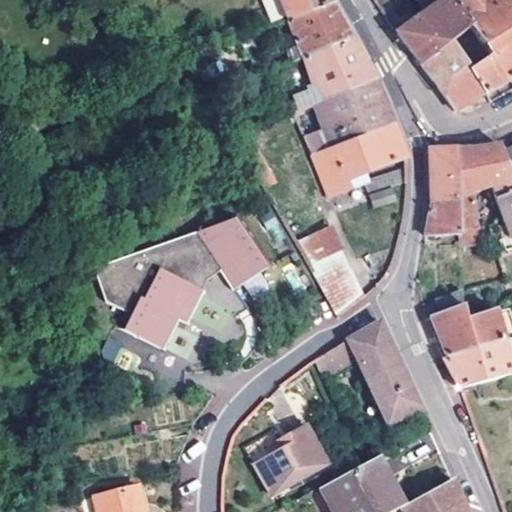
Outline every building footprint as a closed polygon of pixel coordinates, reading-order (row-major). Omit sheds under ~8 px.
[(276,0),(284,20),(331,4),(328,0),(276,0)] [(426,0),(411,0),(421,14),(393,34),(413,60),(418,66),(445,46),(463,32),(445,0),(440,0),(431,7),(426,0)] [(511,0),(445,0),(463,32),(464,31),(486,59),(466,74),(482,95),(511,78),(511,0)] [(258,48),(266,72),(299,60),(352,41),(346,31),(331,4),(284,20),(292,45),(283,48),(280,40),(258,48)] [(308,107),(376,82),(364,60),(352,41),(299,60),(310,93),(287,102),(291,114),(293,113),(308,107)] [(482,95),(466,74),(445,46),(418,66),(432,85),(453,114),(459,110),(460,110),(482,95)] [(300,138),(310,159),(392,127),(380,91),(376,82),(308,107),(317,132),(305,136),(300,138)] [(291,114),(289,114),(300,138),(305,136),(293,113),(291,114)] [(310,159),(329,200),(358,188),(359,179),(404,161),(404,158),(400,148),(392,127),(310,159)] [(467,145),(459,145),(457,205),(459,239),(460,250),(478,250),(476,198),(495,196),(511,238),(504,240),(507,247),(504,247),(508,259),(511,257),(511,187),(500,156),(495,142),(486,143),(478,144),(467,145)] [(457,205),(459,145),(449,145),(443,146),(428,146),(429,160),(430,205),(457,205)] [(511,150),(508,152),(500,156),(511,187),(511,150)] [(405,187),(404,170),(390,176),(393,184),(395,191),(405,187)] [(368,201),(395,191),(393,184),(366,194),(368,201)] [(459,239),(457,205),(430,205),(425,234),(423,240),(459,239)] [(264,270),(236,223),(91,271),(106,303),(129,304),(119,321),(163,345),(180,315),(188,319),(210,279),(212,279),(225,272),(234,287),(264,270)] [(296,247),(320,288),(350,271),(327,231),(296,247)] [(338,318),(365,298),(350,271),(320,288),(338,318)] [(463,313),(462,296),(435,305),(440,320),(463,313)] [(493,315),(463,326),(463,313),(440,320),(432,323),(438,341),(446,363),(502,347),(493,315)] [(394,353),(380,324),(323,356),(332,371),(355,359),(385,426),(419,408),(394,353)] [(502,347),(446,363),(444,363),(456,388),(458,393),(511,379),(502,347)] [(288,448),(277,454),(250,467),(266,498),(323,469),(303,431),(285,440),(285,442),(288,448)] [(288,448),(285,442),(274,447),(277,454),(288,448)] [(341,511),(396,511),(401,510),(376,462),(332,486),(344,509),(341,511)] [(451,483),(404,508),(405,511),(464,511),(463,509),(451,483)] [(331,511),(341,511),(344,509),(332,486),(322,492),(331,511)] [(139,511),(134,492),(91,503),(93,511),(139,511)]
